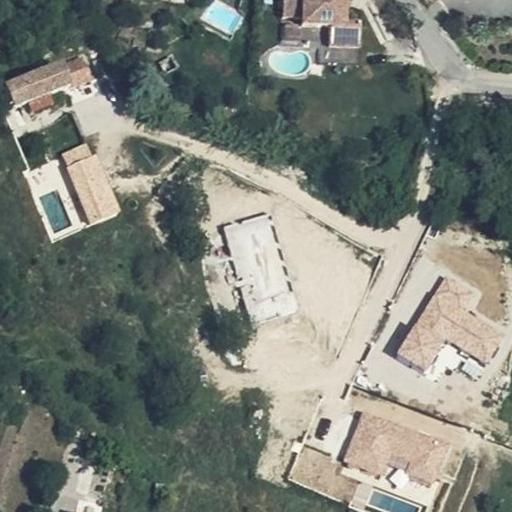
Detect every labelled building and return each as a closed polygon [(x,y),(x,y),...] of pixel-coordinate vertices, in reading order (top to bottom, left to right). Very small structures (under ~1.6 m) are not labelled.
[(339,0),(279,0),(279,16),(298,17),(298,24),(326,24),(326,44),(358,46),(359,19),(340,18),(339,0)] [(100,70),(78,80),(86,99),(108,90),(100,70)] [(69,83),(24,104),(31,122),(78,102),(86,99),(78,80),(69,83)] [(26,136),(21,124),(9,130),(14,141),(26,136)] [(90,224),(120,212),(92,140),(61,152),(90,224)] [(414,462),(408,478),(435,488),(452,443),(364,410),(345,462),(384,476),(392,454),(414,462)] [(121,455),(108,455),(108,467),(121,466),(121,455)]
